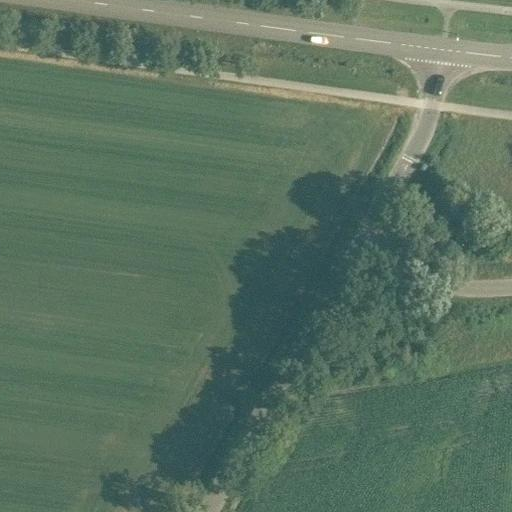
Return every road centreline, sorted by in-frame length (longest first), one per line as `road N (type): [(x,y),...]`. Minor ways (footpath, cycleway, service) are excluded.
road 1 (secondary): [(439,50),(73,0)]
road 2 (unclassified): [(210,511),(371,231)]
road 3 (unclassified): [(371,231),(431,106),(439,50)]
road 4 (unclassified): [(511,294),(488,297),(424,275),(371,231)]
